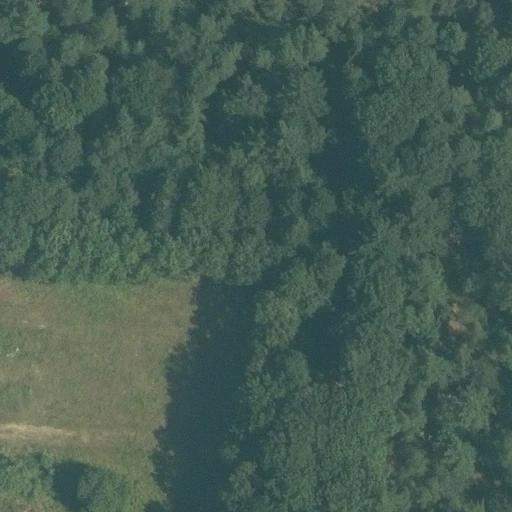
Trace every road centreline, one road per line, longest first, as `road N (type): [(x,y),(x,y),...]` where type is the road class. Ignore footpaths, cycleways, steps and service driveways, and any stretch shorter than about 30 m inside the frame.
road 1 (track): [(0,183),(357,222)]
road 2 (track): [(357,222),(511,242)]
road 3 (track): [(414,160),(511,39)]
